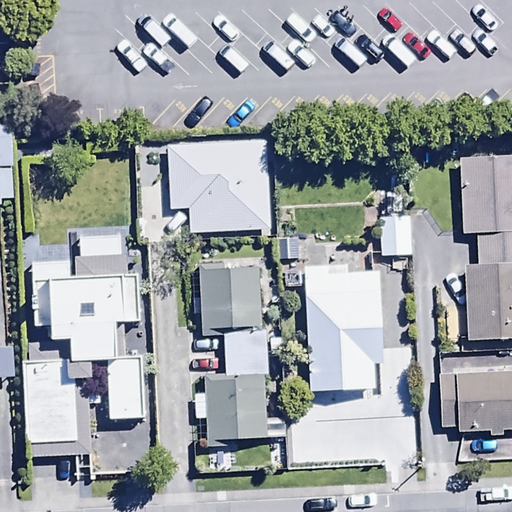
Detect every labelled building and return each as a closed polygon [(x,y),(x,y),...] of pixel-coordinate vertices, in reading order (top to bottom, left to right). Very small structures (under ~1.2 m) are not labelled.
[(0,206),(1,206),(1,198),(10,198),(6,127),(0,127),(0,206)] [(267,143),(165,146),(167,212),(187,211),(188,234),(261,232),(261,238),(269,238),(267,143)] [(462,234),(475,234),(476,267),(462,268),(466,343),(511,341),(511,154),(457,157),(462,234)] [(408,219),(379,220),(379,258),(408,257),(408,219)] [(64,360),(21,361),(24,460),(88,458),(85,376),(91,376),(91,361),(105,361),(107,421),(143,419),(140,355),(116,356),(115,321),(122,320),(122,323),(139,323),(137,275),(127,275),(126,255),(120,255),(120,236),(77,238),(77,258),(72,258),(73,275),(69,275),(69,263),(29,264),(32,328),(49,328),(50,340),(68,339),(69,357),(64,357),(64,360)] [(199,265),(199,273),(191,273),(192,299),(198,298),(200,339),(223,338),(224,375),(201,376),(202,395),(192,395),(193,421),(202,421),(204,447),(228,446),(228,441),(285,439),(284,420),(264,421),(262,375),(267,375),(265,327),(259,328),(256,271),(223,272),(222,264),(199,265)] [(344,265),(302,267),(308,391),(372,388),(371,362),(382,361),(378,274),(345,276),(344,265)] [(0,378),(12,378),(11,347),(0,347),(0,378)] [(511,373),(438,377),(440,429),(455,428),(455,433),(488,432),(488,439),(503,438),(503,433),(511,432),(511,373)]
